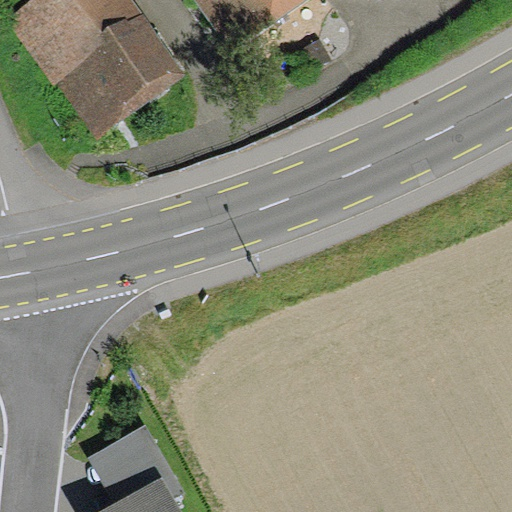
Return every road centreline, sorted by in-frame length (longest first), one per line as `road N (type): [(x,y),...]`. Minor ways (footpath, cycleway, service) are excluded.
road 1 (secondary): [(511,87),(392,154),(234,222),(28,272)]
road 2 (residential): [(28,272),(38,390),(22,511)]
